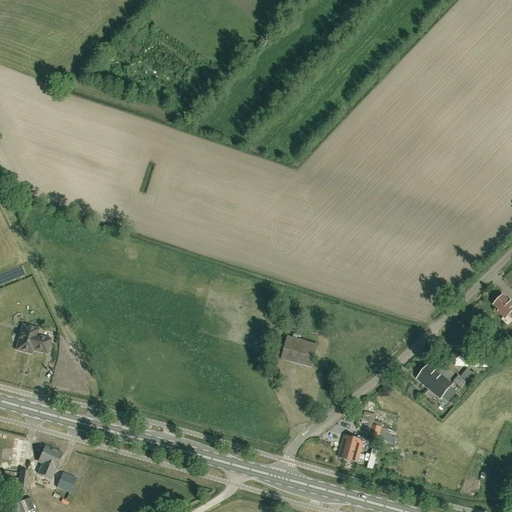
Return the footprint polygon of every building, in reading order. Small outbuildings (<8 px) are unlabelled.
[(511,303),(510,302),(509,303),(503,297),(494,306),(499,311),(498,312),(504,318),(502,320),(507,326),(511,321),(511,303)] [(33,339),(35,334),(22,330),(17,351),(29,354),(30,350),(34,351),(37,340),(33,339)] [(38,334),(35,334),(33,339),(37,340),(34,351),(48,355),(52,340),(37,337),(38,334)] [(312,368),(318,346),(287,337),(281,360),(312,368)] [(487,368),(488,359),(456,358),(455,367),(487,368)] [(417,380),(441,399),(452,385),(429,366),(417,380)] [(477,376),(468,369),(461,377),(470,384),(477,376)] [(467,382),(459,376),(453,382),(461,389),(467,382)] [(383,423),(363,418),(361,425),(365,426),(363,435),(369,437),(378,440),(384,441),(387,430),(381,428),(383,423)] [(357,463),(363,442),(343,436),(338,458),(357,463)] [(51,480),(62,454),(45,447),(38,462),(42,464),(37,474),(51,480)] [(18,489),(27,490),(30,472),(21,471),(18,489)] [(70,493),(76,479),(63,473),(57,488),(70,493)]
